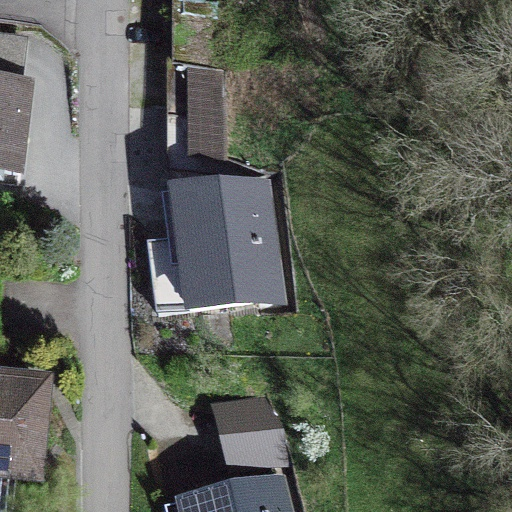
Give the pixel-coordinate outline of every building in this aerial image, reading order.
[(176,38),(176,123),(236,120),(236,38),(226,39),(226,3),(172,3),(172,38),(176,38)] [(0,90),(0,171),(15,173),(24,94),(0,90)] [(236,120),(176,123),(176,178),(236,178),(236,120)] [(182,252),(151,257),(159,317),(280,300),(265,189),(175,201),(182,252)] [(0,385),(0,476),(34,479),(43,389),(0,385)] [(227,409),(243,472),(301,458),(285,395),(227,409)] [(286,511),(280,483),(167,510),(167,511),(286,511)]
